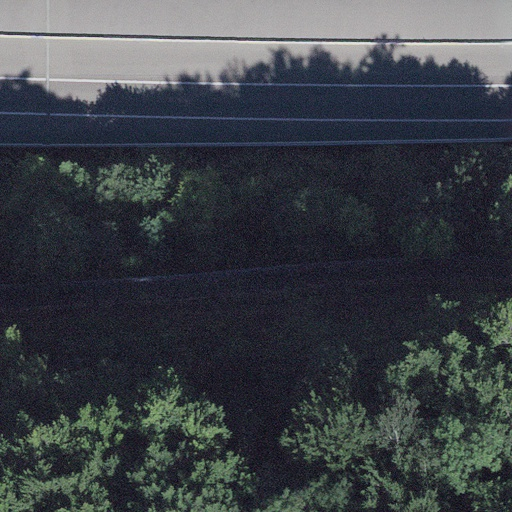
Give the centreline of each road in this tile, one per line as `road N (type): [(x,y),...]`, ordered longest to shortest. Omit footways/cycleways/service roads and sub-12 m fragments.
road 1 (track): [(0,317),(254,299),(511,303)]
road 2 (motorway): [(511,70),(0,65)]
road 3 (primary): [(0,4),(511,7)]
